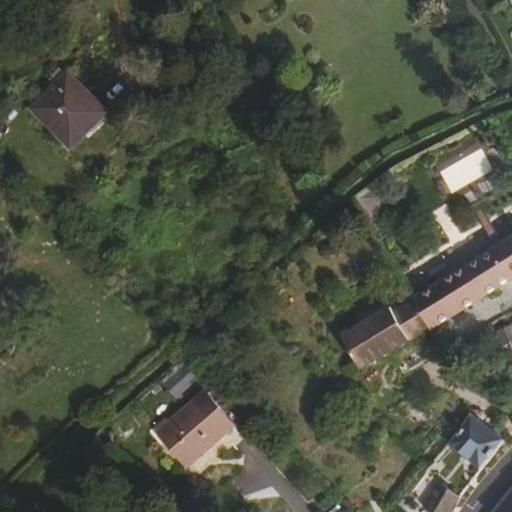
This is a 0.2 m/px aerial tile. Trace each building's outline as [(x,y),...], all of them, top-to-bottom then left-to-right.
[(54,88),(31,112),(73,151),(106,114),(67,74),(64,77),(57,71),(48,81),(54,88)] [(430,329),(511,278),(511,240),(433,290),(413,302),(430,329)] [(430,329),(413,302),(392,315),(388,309),(385,312),(380,305),(356,320),(360,326),(342,337),(360,369),(388,353),(415,338),(430,329)] [(511,327),(497,331),(505,346),(511,342),(511,327)] [(429,360),(415,338),(388,353),(403,377),(429,360)] [(185,468),(219,437),(221,436),(232,448),(244,437),(204,392),(156,438),(185,468)] [(481,470),(503,442),(471,415),(450,447),(481,470)] [(452,511),(461,498),(443,487),(426,511),(452,511)] [(511,511),(511,494),(498,511),(511,511)]
